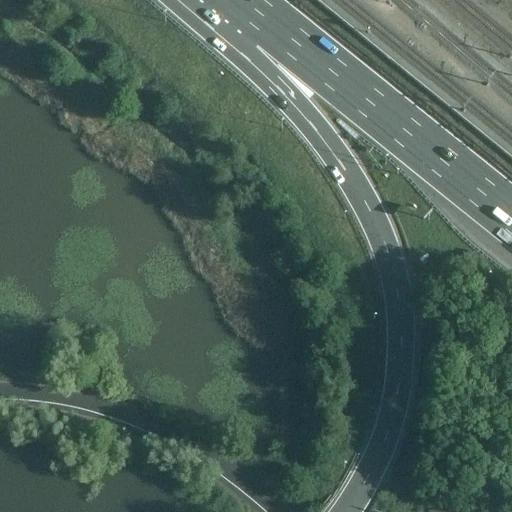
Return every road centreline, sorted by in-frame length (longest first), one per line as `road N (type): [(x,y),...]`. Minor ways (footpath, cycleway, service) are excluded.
road 1 (motorway): [(250,6),(294,108),(345,172),(390,251),(400,294),(400,390),(379,453),(346,511)]
road 2 (motorway): [(250,6),(511,217)]
